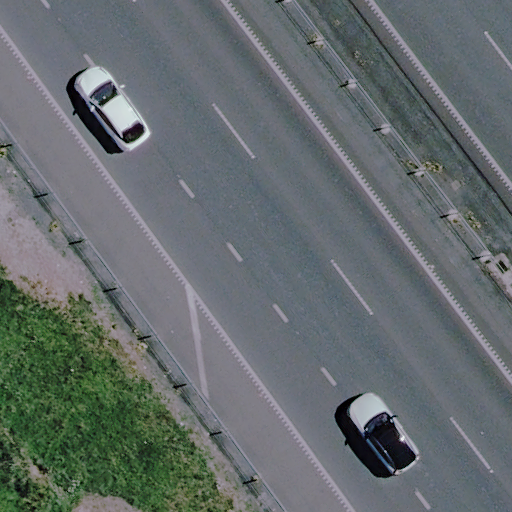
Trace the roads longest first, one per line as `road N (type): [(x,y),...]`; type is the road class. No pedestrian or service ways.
road 1 (motorway): [(491,511),(92,0)]
road 2 (motorway): [(406,0),(511,137)]
